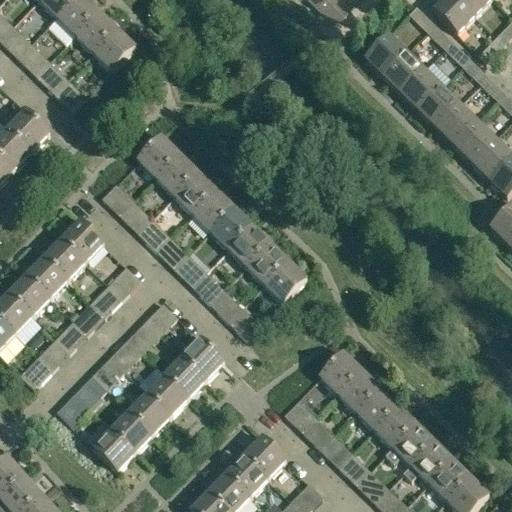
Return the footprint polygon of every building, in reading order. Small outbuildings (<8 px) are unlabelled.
[(79,0),(44,0),(39,6),(57,24),(79,0)] [(99,17),(81,0),(79,0),(57,24),(75,41),(99,17)] [(316,0),(334,17),(350,0),(316,0)] [(457,41),(475,23),(451,0),(450,0),(433,17),(457,41)] [(487,0),(451,0),(475,23),(492,5),(487,0)] [(416,11),(409,19),(422,32),(430,24),(416,11)] [(99,17),(75,41),(93,59),(117,35),(99,17)] [(511,26),(500,38),(508,46),(511,42),(511,26)] [(427,36),(440,49),(447,41),(434,29),(427,36)] [(13,32),(0,45),(0,46),(6,53),(20,39),(21,39),(13,32)] [(135,53),(117,35),(93,59),(111,77),(135,53)] [(365,64),(383,82),(406,58),(388,40),(365,64)] [(491,64),(504,51),(496,43),(483,56),(491,64)] [(465,59),(452,46),(445,54),(458,66),(465,59)] [(17,64),(25,71),(39,56),(31,49),(17,64)] [(383,82),(401,99),(424,75),(406,58),(383,82)] [(483,76),(481,74),(470,63),(463,71),(475,84),(483,76)] [(35,81),(43,89),(57,74),(49,67),(35,81)] [(442,93),(424,75),(401,99),(418,117),(442,93)] [(501,94),(488,81),(480,88),(493,101),(501,94)] [(68,85),(53,99),(61,106),(75,92),(68,85)] [(418,117),(436,134),(460,110),(442,93),(418,117)] [(511,117),(511,104),(505,98),(498,106),(511,119),(511,117)] [(436,134),(454,152),(478,127),(460,110),(436,134)] [(7,135),(32,159),(50,140),(25,116),(7,135)] [(496,145),(478,127),(454,152),(472,169),(496,145)] [(7,135),(0,142),(0,163),(14,177),(32,159),(7,135)] [(137,167),(156,185),(180,161),(161,143),(137,167)] [(472,169),(490,186),(511,163),(511,160),(496,145),(472,169)] [(199,179),(180,161),(156,185),(174,203),(199,179)] [(0,163),(0,191),(14,177),(0,163)] [(511,198),(511,163),(490,186),(507,203),(511,198)] [(216,197),(199,179),(174,203),(192,221),(216,197)] [(116,190),(102,204),(109,211),(123,197),(116,190)] [(234,214),(216,197),(192,221),(210,239),(234,214)] [(134,208),(120,222),(127,229),(141,215),(134,208)] [(511,209),(489,233),(508,251),(511,246),(511,209)] [(234,214),(210,239),(228,256),(252,232),(234,214)] [(152,226),(138,240),(146,247),(160,233),(152,226)] [(79,227),(61,245),(86,269),(104,251),(79,227)] [(270,250),(252,232),(228,256),(246,274),(270,250)] [(170,243),(156,257),(164,264),(178,250),(170,243)] [(61,245),(44,263),(68,287),(86,269),(61,245)] [(288,267),(270,250),(246,274),(264,292),(288,267)] [(188,261),(174,275),(182,282),(196,268),(188,261)] [(51,305),(68,287),(44,263),(26,281),(51,305)] [(306,285),(288,267),(264,292),(282,310),(306,285)] [(206,278),(192,293),(199,300),(213,285),(206,278)] [(26,281),(8,299),(33,323),(51,305),(26,281)] [(122,306),(129,298),(115,285),(108,291),(122,306)] [(224,296),(210,310),(217,317),(231,303),(224,296)] [(8,299),(0,307),(0,326),(15,341),(33,323),(8,299)] [(105,324),(112,316),(98,302),(91,309),(105,324)] [(178,323),(163,309),(156,317),(170,331),(178,323)] [(228,328),(235,335),(249,321),(242,314),(228,328)] [(87,342),(94,334),(80,320),(73,328),(87,342)] [(0,356),(15,341),(0,326),(0,356)] [(160,341),(145,327),(138,334),(153,349),(160,341)] [(69,360),(77,352),(62,338),(55,346),(69,360)] [(128,345),(121,353),(135,367),(142,359),(128,345)] [(182,363),(206,387),(224,369),(200,345),(182,363)] [(52,378),(59,370),(45,356),(37,364),(52,378)] [(362,378),(344,360),(320,384),(338,402),(362,378)] [(110,363),(103,371),(117,385),(125,377),(110,363)] [(182,363),(164,381),(189,405),(206,387),(182,363)] [(20,382),(34,396),(41,388),(27,375),(20,382)] [(362,378),(338,402),(356,420),(380,395),(362,378)] [(93,381),(85,389),(100,403),(107,395),(93,381)] [(171,423),(189,405),(164,381),(147,399),(171,423)] [(398,413),(380,395),(356,420),(374,437),(398,413)] [(75,399),(68,406),(82,421),(89,413),(75,399)] [(147,399),(129,417),(153,441),(171,423),(147,399)] [(298,407),(284,421),(292,428),(306,414),(298,407)] [(398,413),(374,437),(392,454),(416,430),(398,413)] [(129,417),(111,436),(136,459),(153,441),(129,417)] [(316,425),(302,439),(309,446),(323,432),(316,425)] [(434,448),(416,430),(392,454),(410,472),(434,448)] [(117,478),(136,459),(111,436),(93,454),(117,478)] [(334,442),(320,456),(328,464),(342,449),(334,442)] [(262,443),(244,462),(268,486),(286,467),(262,443)] [(434,448),(410,472),(428,490),(452,466),(434,448)] [(352,460),(338,474),(345,481),(359,467),(352,460)] [(244,462),(226,480),(250,504),(268,486),(244,462)] [(0,503),(24,482),(7,463),(0,469),(0,503)] [(470,483),(452,466),(428,490),(446,507),(470,483)] [(370,477),(356,491),(363,498),(377,484),(370,477)] [(242,511),(250,504),(226,480),(208,498),(222,511),(242,511)] [(28,511),(41,500),(24,482),(0,503),(0,505),(6,511),(28,511)] [(470,483),(446,507),(450,511),(477,511),(489,501),(470,483)] [(374,509),(377,511),(385,511),(396,502),(388,495),(374,509)] [(222,511),(208,498),(194,511),(222,511)] [(51,511),(41,500),(28,511),(51,511)] [(294,511),(309,511),(297,501),(290,508),(294,511)]
